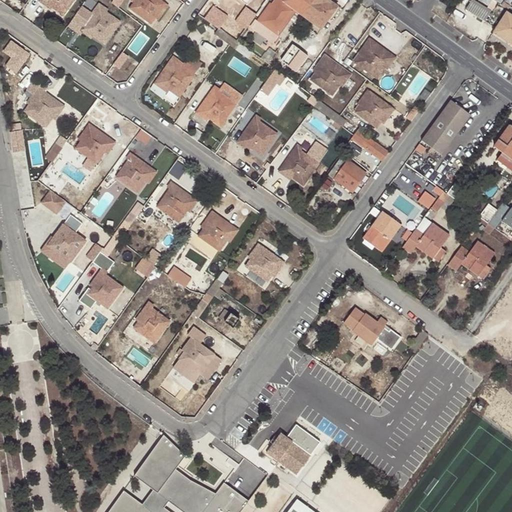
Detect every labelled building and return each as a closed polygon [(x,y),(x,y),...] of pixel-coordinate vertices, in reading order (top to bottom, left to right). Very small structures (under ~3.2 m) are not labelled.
[(44,0),(39,0),(39,1),(51,9),(53,6),(44,0)] [(44,0),(53,6),(64,14),(73,0),(44,0)] [(156,17),(165,4),(160,0),(133,0),(135,1),(130,8),(151,24),(156,17)] [(314,0),(286,0),(286,1),(285,0),(276,0),(273,5),(270,4),(253,29),(272,44),(274,43),(278,36),(284,40),(301,15),(303,16),(314,0)] [(331,0),(314,0),(303,16),(322,30),(335,11),(327,6),(330,2),(331,0)] [(496,2),(492,0),(478,0),(488,5),(486,8),(473,0),(472,0),(466,10),(484,22),(496,2)] [(337,8),(330,2),(327,6),(335,11),(337,8)] [(99,4),(87,20),(90,22),(85,29),(93,35),(104,43),(119,23),(101,9),(103,7),(99,4)] [(168,6),(165,4),(156,17),(158,19),(168,6)] [(215,5),(206,17),(222,28),(231,16),(215,5)] [(247,5),(237,21),(249,29),(259,13),(247,5)] [(511,44),(511,14),(507,11),(493,32),(511,44)] [(90,22),(87,20),(81,30),(91,38),(93,35),(85,29),(90,22)] [(241,42),(239,41),(237,40),(239,37),(234,33),(232,37),(220,27),(215,34),(236,50),(241,42)] [(278,36),(274,43),(279,46),(284,40),(278,36)] [(12,39),(5,52),(13,57),(7,66),(20,74),(33,52),(12,39)] [(374,46),(376,43),(370,39),(359,53),(362,55),(357,63),(377,77),(385,66),(391,58),(374,46)] [(396,57),(376,43),(374,46),(391,58),(385,66),(387,68),(396,57)] [(296,71),(308,55),(293,45),(282,60),(296,71)] [(362,55),(359,53),(354,61),(357,63),(362,55)] [(411,63),(415,59),(409,54),(405,59),(411,63)] [(329,63),(331,60),(325,56),(314,70),(317,72),(312,79),(332,95),(340,84),(346,76),(329,63)] [(174,57),(162,73),(165,76),(160,83),(168,89),(179,96),(194,76),(176,63),(178,60),(174,57)] [(351,75),(331,60),(329,63),(346,76),(340,84),(343,86),(351,75)] [(415,63),(396,88),(412,101),(431,76),(415,63)] [(165,76),(162,73),(155,83),(166,91),(168,89),(160,83),(165,76)] [(389,94),(396,84),(388,77),(380,87),(389,94)] [(216,87),(204,103),(207,105),(202,112),(209,117),(220,125),(235,105),(218,92),(219,89),(216,87)] [(43,95),(45,93),(38,88),(28,102),(30,104),(25,111),(46,127),(53,117),(59,107),(43,95)] [(381,121),(391,107),(368,91),(359,103),(361,105),(356,112),(377,127),(381,121)] [(64,106),(45,93),(43,95),(59,107),(53,117),(56,119),(64,106)] [(342,127),(347,121),(319,100),(314,107),(342,127)] [(471,116),(451,101),(421,141),(441,156),(471,116)] [(207,105),(204,103),(197,113),(207,120),(209,117),(202,112),(207,105)] [(394,109),(391,107),(381,121),(384,123),(394,109)] [(251,123),(256,116),(249,110),(244,117),(251,123)] [(260,119),(256,116),(251,123),(245,132),(247,135),(243,141),(251,147),(262,155),(277,135),(259,121),(260,119)] [(97,163),(105,152),(111,144),(94,132),(96,129),(89,124),(79,139),(81,141),(76,148),(97,163)] [(497,160),(511,171),(511,125),(499,142),(494,148),(502,154),(497,160)] [(111,144),(105,152),(107,154),(116,143),(96,129),(94,132),(111,144)] [(153,164),(166,144),(142,129),(132,145),(141,150),(138,154),(153,164)] [(389,151),(359,129),(351,139),(382,161),(389,151)] [(9,133),(12,151),(26,149),(23,130),(9,133)] [(249,150),(251,147),(243,141),(247,135),(245,132),(238,142),(249,150)] [(62,148),(56,143),(45,158),(52,162),(62,148)] [(425,149),(419,144),(414,150),(421,155),(425,149)] [(299,145),(287,162),(289,164),(284,171),(292,177),(304,185),(318,164),(300,151),(303,148),(299,145)] [(39,150),(27,152),(29,164),(41,163),(39,150)] [(143,167),(145,164),(130,153),(127,157),(129,159),(117,178),(138,192),(146,181),(152,173),(143,167)] [(353,192),(366,173),(343,157),(330,175),(353,192)] [(289,164),(287,162),(280,172),(290,179),(292,177),(284,171),(289,164)] [(156,172),(145,164),(143,167),(152,173),(146,181),(149,183),(156,172)] [(448,196),(455,201),(465,188),(456,181),(446,195),(448,196)] [(184,196),(185,194),(171,183),(168,187),(171,189),(158,207),(179,222),(188,210),(192,203),(184,196)] [(44,206),(63,212),(67,197),(48,191),(44,206)] [(446,195),(442,192),(431,209),(436,213),(448,196),(446,195)] [(197,202),(185,194),(184,196),(192,203),(188,210),(190,212),(197,202)] [(511,242),(511,210),(502,203),(496,211),(487,224),(488,225),(494,229),(511,242)] [(487,224),(496,211),(488,205),(478,218),(481,220),(487,224)] [(220,251),(228,240),(234,231),(217,219),(218,217),(213,212),(202,226),(205,228),(199,237),(220,251)] [(379,243),(385,247),(401,226),(382,212),(363,239),(376,248),(379,243)] [(234,231),(228,240),(230,241),(238,231),(218,217),(217,219),(234,231)] [(424,218),(416,229),(424,235),(432,224),(424,218)] [(110,254),(130,226),(123,221),(104,249),(110,254)] [(71,262),(86,241),(79,236),(68,228),(70,225),(65,222),(53,239),(56,241),(51,248),(59,254),(71,262)] [(416,229),(402,248),(410,254),(415,247),(418,244),(425,250),(423,253),(432,259),(440,248),(449,237),(432,224),(424,235),(416,229)] [(489,236),(494,229),(488,225),(483,231),(489,236)] [(79,236),(86,241),(89,236),(82,232),(79,236)] [(57,257),(59,254),(51,248),(56,241),(53,239),(46,249),(57,257)] [(470,253),(461,246),(447,265),(456,272),(461,265),(463,262),(470,267),(468,270),(478,277),(486,266),(494,254),(478,241),(470,253)] [(97,261),(104,246),(96,242),(89,258),(97,261)] [(381,252),(385,247),(379,243),(376,248),(381,252)] [(418,244),(415,247),(423,253),(425,250),(418,244)] [(272,275),(281,261),(258,245),(250,257),(252,259),(247,267),(268,281),(272,275)] [(445,252),(440,248),(432,259),(437,263),(445,252)] [(143,256),(136,269),(149,277),(162,253),(154,249),(149,259),(143,256)] [(284,263),(281,261),(272,275),(275,277),(284,263)] [(463,262),(461,265),(468,270),(470,267),(463,262)] [(176,266),(170,276),(189,286),(194,276),(176,266)] [(490,269),(486,266),(478,277),(482,280),(490,269)] [(103,268),(90,286),(93,288),(88,294),(96,300),(108,309),(123,288),(105,275),(107,272),(103,268)] [(214,296),(220,288),(223,284),(217,280),(197,307),(203,311),(214,296)] [(93,288),(90,286),(84,296),(94,303),(96,300),(88,294),(93,288)] [(226,293),(220,288),(214,296),(221,301),(226,293)] [(149,303),(137,319),(140,321),(135,328),(142,334),(155,343),(170,322),(151,308),(153,305),(149,303)] [(358,336),(365,341),(371,345),(376,339),(383,344),(392,331),(390,330),(389,332),(383,328),(387,322),(381,317),(377,323),(365,314),(364,316),(355,309),(344,323),(354,331),(353,332),(358,336)] [(234,329),(240,320),(225,310),(219,318),(234,329)] [(261,327),(265,321),(256,315),(253,321),(261,327)] [(140,321),(137,319),(130,329),(140,336),(142,334),(135,328),(140,321)] [(408,349),(414,353),(427,335),(421,331),(408,349)] [(363,345),(365,341),(358,336),(355,340),(363,345)] [(205,368),(215,355),(191,338),(182,350),(184,351),(180,359),(200,375),(205,368)] [(218,357),(215,355),(205,368),(208,370),(218,357)] [(280,433),(266,452),(273,458),(276,455),(280,458),(277,461),(289,470),(294,463),(301,468),(321,443),(296,425),(286,438),(280,433)] [(240,511),(248,501),(223,483),(216,494),(191,483),(175,470),(184,456),(165,438),(136,479),(154,491),(143,506),(125,492),(110,511),(240,511)] [(294,463),(289,470),(296,475),(301,468),(294,463)] [(312,511),(296,500),(287,511),(312,511)]
